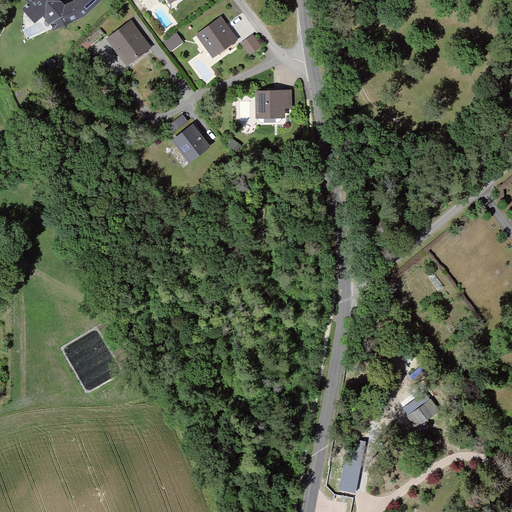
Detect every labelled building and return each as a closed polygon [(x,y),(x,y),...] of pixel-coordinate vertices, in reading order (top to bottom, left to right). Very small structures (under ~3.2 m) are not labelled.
[(26,0),(28,2),(23,7),(34,23),(44,15),(54,28),(83,15),(100,0),(67,0),(64,1),(62,0),(26,0)] [(221,17),(195,36),(213,60),(239,40),(221,17)] [(152,47),(132,19),(105,38),(125,66),(152,47)] [(179,31),(165,41),(172,50),(185,40),(179,31)] [(253,36),(240,45),(249,59),(263,50),(253,36)] [(291,90),(255,90),(256,118),(285,117),(284,108),(291,108),(291,90)] [(185,112),(171,124),(176,130),(190,118),(185,112)] [(190,122),(170,138),(188,162),(209,147),(190,122)] [(425,393),(403,409),(416,427),(438,411),(425,393)] [(359,490),(361,465),(344,463),(342,489),(359,490)]
